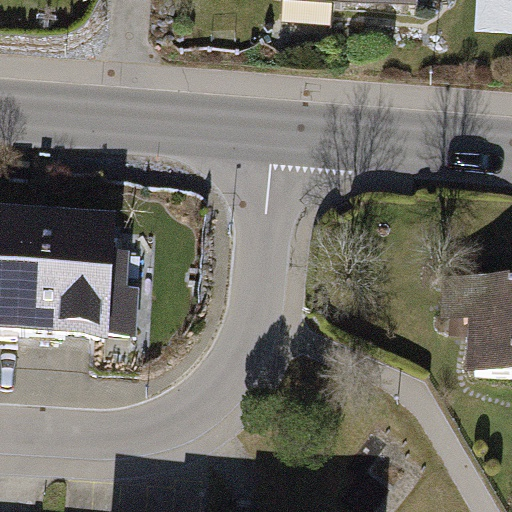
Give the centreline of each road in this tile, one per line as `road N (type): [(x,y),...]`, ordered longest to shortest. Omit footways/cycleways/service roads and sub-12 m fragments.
road 1 (residential): [(278,134),(260,326),(233,383),(187,425),(105,445),(0,437)]
road 2 (tertiary): [(0,115),(278,134)]
road 3 (tertiary): [(278,134),(511,153)]
